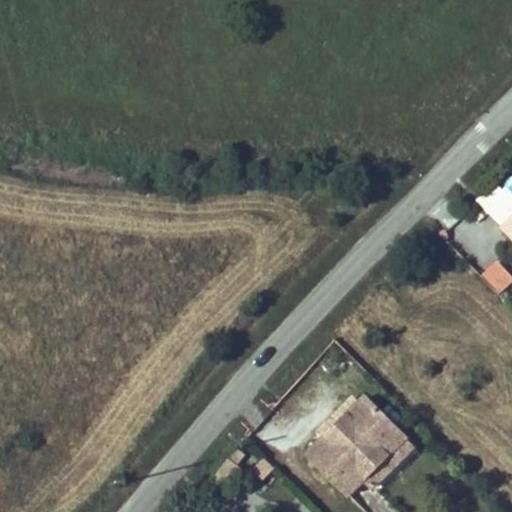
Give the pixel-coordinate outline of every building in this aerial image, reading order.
[(498,225),(511,211),(511,193),(500,181),(477,202),(498,225)] [(396,434),(356,394),(350,400),(318,432),(299,452),(340,491),(357,473),(396,434)] [(318,432),(350,400),(343,394),(312,426),(318,432)] [(405,443),(396,434),(357,473),(367,483),(405,443)] [(234,449),(230,445),(208,470),(220,481),(233,465),(226,459),(234,449)]
